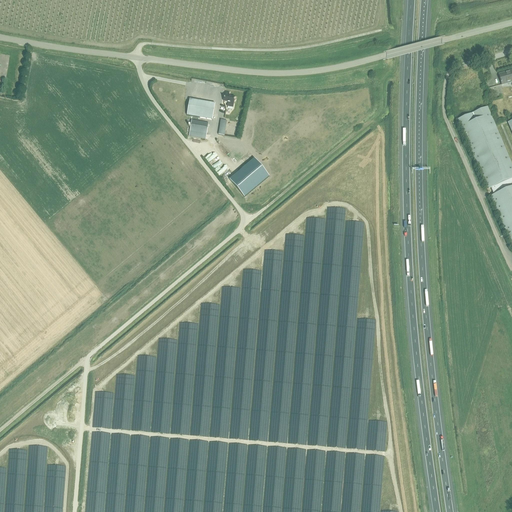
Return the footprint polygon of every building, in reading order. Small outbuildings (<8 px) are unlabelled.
[(511,71),(499,75),(502,85),(511,82),(511,71)] [(234,104),(235,98),(229,97),(229,93),(225,92),(224,102),(228,103),(227,107),(233,108),(234,104)] [(213,120),(215,105),(190,100),(187,116),(213,120)] [(511,121),(508,123),(511,132),(511,165),(487,107),(458,120),(487,190),(491,188),(494,195),(490,197),(511,247),(511,121)] [(224,136),(227,121),(221,120),(218,135),(224,136)] [(206,139),(209,124),(192,121),(189,137),(206,139)] [(255,159),(229,180),(244,198),(269,177),(255,159)]
